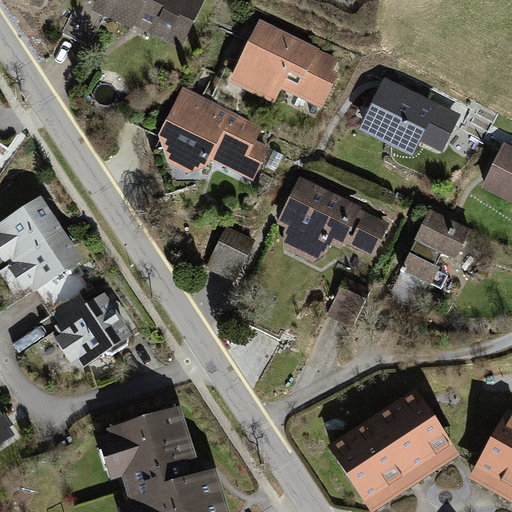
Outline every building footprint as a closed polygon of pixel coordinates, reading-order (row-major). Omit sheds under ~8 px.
[(111,0),(109,5),(112,16),(133,26),(136,20),(154,29),(152,32),(182,46),(203,0),(111,0)] [(257,32),(240,68),(254,75),(248,88),(274,100),(281,85),(322,105),(335,77),(329,74),(335,62),(276,34),(273,40),(257,32)] [(453,121),(385,87),(365,128),(412,151),(426,124),(447,134),(453,121)] [(180,99),(163,134),(179,143),(175,151),(181,169),(208,160),(210,156),(253,177),(266,150),(253,143),(260,128),(209,103),(205,111),(180,99)] [(511,152),(505,149),(486,187),(511,200),(511,152)] [(385,227),(302,185),(283,223),(292,227),(289,234),(289,246),(313,258),(323,251),(329,240),(339,244),(342,239),(356,245),(363,231),(379,239),(385,227)] [(39,204),(0,229),(0,235),(0,240),(11,258),(14,256),(16,260),(58,233),(39,204)] [(409,255),(401,272),(404,274),(405,272),(441,290),(447,276),(429,268),(437,252),(456,261),(470,232),(431,213),(417,242),(419,243),(412,256),(409,255)] [(208,267),(239,280),(257,237),(226,224),(208,267)] [(58,233),(16,260),(19,264),(17,266),(31,287),(33,285),(44,302),(86,275),(58,233)] [(86,275),(44,302),(52,315),(94,287),(86,275)] [(370,292),(345,280),(330,311),(355,323),(370,292)] [(129,341),(102,300),(60,327),(65,335),(56,341),(71,364),(80,358),(85,365),(105,352),(107,355),(113,356),(127,346),(129,341)] [(450,447),(417,396),(333,451),(366,502),(450,447)] [(190,459),(175,412),(113,432),(116,439),(114,439),(124,473),(126,473),(137,505),(134,506),(136,511),(223,511),(211,475),(186,483),(180,463),(190,459)] [(478,469),(511,488),(511,417),(508,416),(478,469)] [(0,443),(11,437),(0,419),(0,443)]
